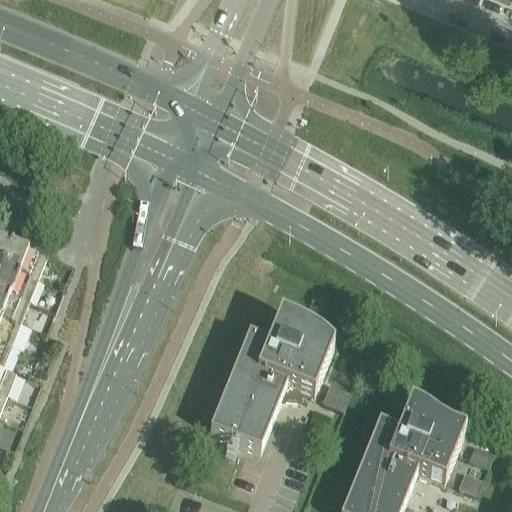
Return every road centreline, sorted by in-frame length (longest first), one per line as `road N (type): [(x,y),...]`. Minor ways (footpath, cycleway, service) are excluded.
road 1 (primary): [(210,178),(393,282),(511,367)]
road 2 (primary): [(511,299),(432,241),(226,123)]
road 3 (unclassified): [(169,157),(83,414)]
road 4 (unclassified): [(83,414),(132,351),(210,178)]
road 5 (primary): [(190,105),(0,26)]
road 6 (primary): [(0,84),(169,157)]
road 7 (unclassified): [(226,123),(270,0)]
